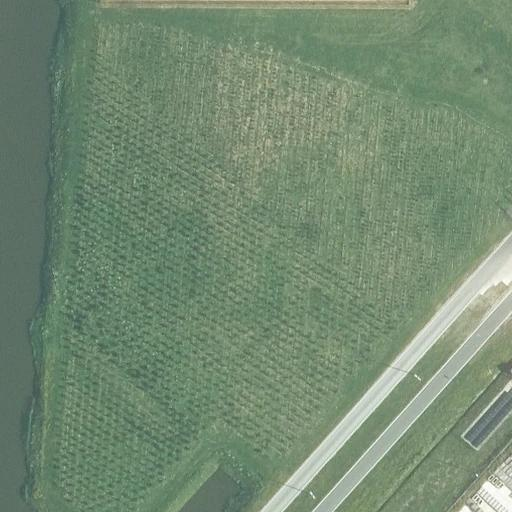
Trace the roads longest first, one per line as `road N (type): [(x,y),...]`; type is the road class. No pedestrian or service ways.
road 1 (unclassified): [(511,246),(270,511)]
road 2 (unclassified): [(322,511),(511,300)]
road 3 (unknown): [(408,511),(511,389)]
